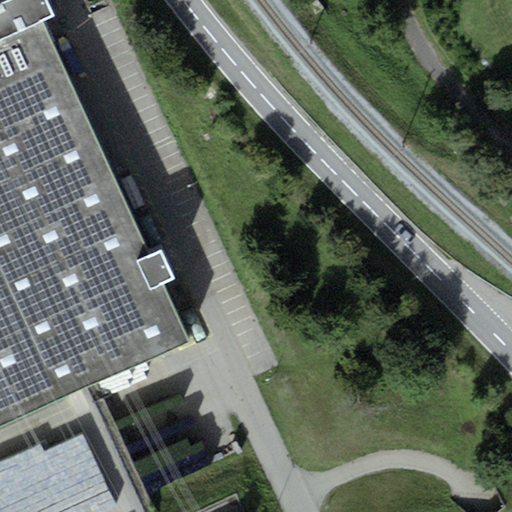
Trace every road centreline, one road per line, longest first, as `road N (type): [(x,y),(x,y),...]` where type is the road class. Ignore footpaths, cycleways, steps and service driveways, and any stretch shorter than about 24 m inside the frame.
road 1 (primary): [(183,0),(263,96),(511,352)]
road 2 (track): [(405,0),(413,36),(511,177)]
